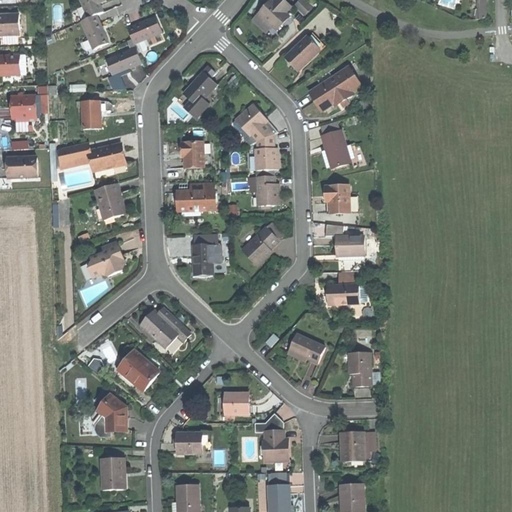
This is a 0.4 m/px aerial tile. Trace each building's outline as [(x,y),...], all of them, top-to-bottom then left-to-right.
[(81,0),(90,19),(97,16),(104,13),(101,5),(108,2),(106,0),(81,0)] [(286,13),(292,7),(284,0),(275,0),(274,1),(269,7),(267,6),(259,14),(275,29),(289,16),(286,13)] [(306,15),(312,9),(303,0),(301,0),(296,5),(306,15)] [(17,36),(21,36),(20,14),(0,15),(0,36),(4,37),(4,44),(18,44),(17,36)] [(100,23),(97,16),(90,19),(83,22),(95,50),(109,44),(100,23)] [(291,18),(289,16),(275,29),(277,31),(291,18)] [(129,29),(133,39),(135,45),(163,32),(160,24),(157,17),(129,29)] [(311,61),(326,47),(313,33),(287,57),(293,63),(299,69),(309,59),(311,61)] [(132,51),(107,61),(114,76),(123,72),(125,75),(129,74),(133,72),(131,68),(143,63),(135,45),(133,39),(128,42),(132,51)] [(1,76),(27,76),(26,56),(0,57),(0,67),(1,76)] [(298,72),(311,61),(309,59),(299,69),(293,63),(287,57),(285,58),(298,72)] [(326,110),(334,104),(336,106),(354,95),(353,92),(362,86),(350,67),(332,79),(329,75),(320,81),(322,85),(313,91),(319,100),(326,110)] [(202,103),(217,86),(203,73),(196,82),(188,90),(202,103)] [(49,96),(57,96),(57,86),(48,87),(49,96)] [(202,104),(202,103),(188,90),(187,90),(184,94),(199,108),(202,104)] [(13,119),(38,118),(37,97),(12,98),(13,107),(13,119)] [(367,100),(358,103),(361,110),(370,107),(367,100)] [(101,101),(83,102),(84,130),(102,129),(102,117),(101,101)] [(238,119),(259,142),(273,135),(279,133),(260,112),(254,105),(238,119)] [(321,128),(324,136),(341,132),(338,122),(321,128)] [(333,169),(351,163),(342,131),(341,132),(324,136),(323,137),(328,153),(324,155),(326,161),(329,169),(332,168),(333,169)] [(266,170),(266,177),(275,177),(275,170),(278,170),(278,157),(278,148),(274,148),(273,135),(259,142),(259,149),(256,149),(257,170),(266,170)] [(14,150),(31,148),(30,139),(13,141),(14,150)] [(204,142),(182,143),(182,150),(182,153),(185,153),(185,158),(186,169),(205,168),(204,142)] [(89,143),(61,150),(61,164),(83,159),(84,165),(93,163),(96,178),(127,171),(128,169),(127,165),(114,167),(113,165),(126,162),(124,153),(122,145),(91,152),(89,143)] [(16,162),(8,163),(8,168),(8,181),(37,179),(37,159),(16,160),(16,162)] [(62,170),(84,165),(83,159),(61,164),(62,169),(62,170)] [(259,206),(280,206),(280,193),(279,184),(275,185),(275,177),(266,177),(251,178),(251,186),(258,186),(259,206)] [(215,191),(214,183),(192,184),(192,192),(179,193),(179,202),(180,207),(186,207),(186,215),(200,214),(200,211),(212,210),(211,206),(216,206),(215,191)] [(122,196),(118,184),(96,191),(105,221),(124,215),(121,204),(119,197),(122,196)] [(351,212),(360,212),(359,196),(350,197),(350,186),(327,187),(327,197),(331,197),(331,202),(331,208),(332,214),(351,214),(351,212)] [(127,214),(122,196),(119,197),(121,204),(124,215),(127,214)] [(273,223),(268,227),(280,240),(285,236),(273,223)] [(268,227),(243,251),(258,266),(270,255),(268,252),(272,249),(276,245),(281,241),(280,240),(268,227)] [(338,257),(366,256),(365,237),(338,237),(338,246),(338,257)] [(204,275),(214,275),(213,264),(223,264),(222,245),(216,245),(216,241),(196,241),(196,246),(195,246),(196,263),(194,264),(195,275),(204,275)] [(103,248),(104,251),(119,245),(118,243),(103,248)] [(119,245),(104,251),(105,253),(92,259),(93,261),(90,269),(94,278),(102,275),(109,277),(124,271),(122,267),(118,258),(123,256),(121,251),(119,245)] [(127,265),(123,256),(118,258),(122,267),(127,265)] [(339,273),(340,286),(360,286),(359,272),(339,273)] [(332,304),(366,303),(365,286),(360,286),(340,286),(331,287),(331,295),(332,304)] [(157,314),(156,313),(149,320),(142,327),(163,346),(176,332),(182,325),(162,308),(157,314)] [(140,324),(142,327),(149,320),(156,313),(153,310),(140,324)] [(179,334),(176,332),(163,346),(166,348),(179,334)] [(272,347),(279,339),(275,334),(267,342),(272,347)] [(296,354),(319,364),(327,348),(298,335),(290,351),(296,354)] [(153,382),(160,373),(133,351),(124,362),(127,365),(122,372),(118,369),(113,375),(133,392),(138,386),(145,391),(153,382)] [(363,387),(372,387),(371,353),(350,353),(350,375),(354,375),(355,388),(363,387)] [(124,362),(118,369),(122,372),(127,365),(124,362)] [(128,408),(105,391),(101,396),(101,397),(101,398),(106,402),(103,406),(98,411),(106,417),(98,426),(97,429),(97,433),(98,436),(100,438),(113,438),(113,433),(129,432),(129,425),(128,408)] [(225,415),(250,415),(250,404),(247,404),(247,399),(247,394),(225,394),(225,415)] [(265,423),(255,423),(256,433),(266,433),(267,462),(289,461),(289,449),(289,440),(285,440),(285,423),(275,414),(265,423)] [(346,462),(366,461),(365,432),(342,433),(342,446),(345,446),(345,454),(346,462)] [(179,454),(202,454),(202,434),(179,434),(179,443),(179,454)] [(126,459),(103,459),(104,491),(124,490),(123,479),(123,472),(126,472),(126,459)] [(286,474),(272,474),(273,486),(269,486),(269,511),(291,511),(291,504),(291,486),(287,486),(286,474)] [(345,511),(365,511),(364,484),(341,485),(341,493),(341,498),(344,498),(345,511)] [(181,511),(200,511),(199,485),(178,486),(178,503),(181,503),(181,509),(181,511)]
